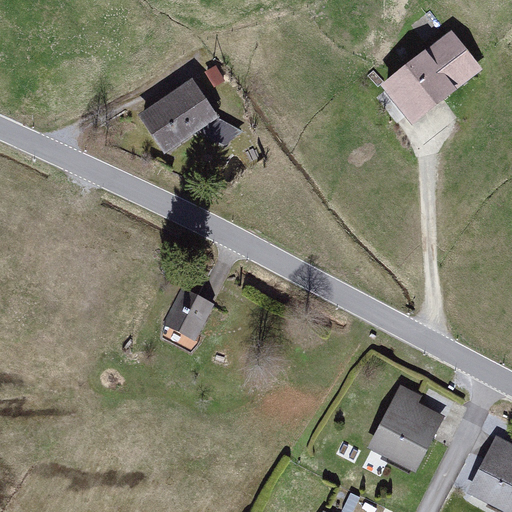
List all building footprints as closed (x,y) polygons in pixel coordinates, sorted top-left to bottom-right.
[(459,37),(382,91),(407,127),(484,73),(459,37)] [(198,86),(141,122),(167,163),(224,127),(198,86)] [(178,331),(196,288),(180,282),(162,325),(178,331)] [(218,309),(198,298),(178,336),(198,346),(218,309)] [(452,414),(404,391),(377,448),(425,471),(452,414)] [(511,511),(511,449),(493,441),(468,499),(499,511),(511,511)]
